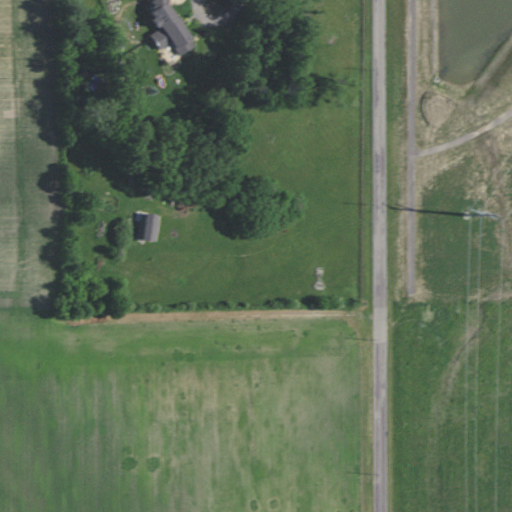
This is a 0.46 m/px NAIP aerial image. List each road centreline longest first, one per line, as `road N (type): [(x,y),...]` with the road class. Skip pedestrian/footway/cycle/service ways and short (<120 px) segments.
road 1 (residential): [(381,0),(384,511)]
road 2 (residential): [(511,424),(384,425)]
